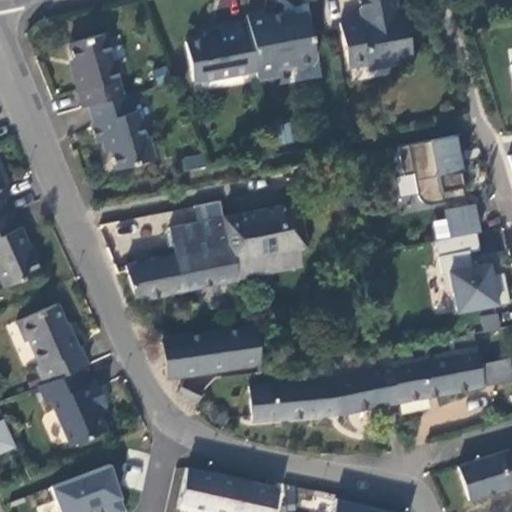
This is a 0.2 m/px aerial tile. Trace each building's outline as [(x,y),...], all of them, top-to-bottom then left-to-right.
[(363,53),(365,60),(387,56),(393,61),(408,57),(398,8),(392,9),(389,0),(354,0),(357,13),(361,29),(346,19),(336,21),(344,57),(363,53)] [(261,12),(243,16),(244,19),(254,69),(256,79),(277,75),(275,67),(292,63),(293,66),(297,69),(309,66),(312,60),(302,11),(290,14),(289,10),(262,15),(261,12)] [(361,29),(357,13),(345,15),(346,19),(361,29)] [(214,29),(203,31),(220,75),(224,74),(229,68),(235,72),(254,69),(244,19),(214,25),(214,29)] [(220,75),(203,31),(200,31),(201,37),(182,41),(190,81),(220,75)] [(70,74),(80,108),(86,106),(120,97),(102,35),(67,45),(75,73),(70,74)] [(345,64),(365,60),(363,53),(344,57),(345,64)] [(132,111),(127,94),(120,97),(86,106),(91,124),(88,125),(94,146),(98,145),(105,143),(108,152),(113,171),(152,160),(146,136),(142,137),(135,111),(132,111)] [(454,133),(392,144),(398,173),(408,172),(413,195),(416,200),(420,202),(420,201),(421,202),(426,202),(459,196),(456,178),(459,177),(457,167),(455,159),(452,160),(450,148),(456,147),(454,133)] [(100,154),(108,152),(105,143),(98,145),(100,154)] [(0,218),(10,214),(5,201),(13,198),(5,180),(1,182),(0,180),(0,218)] [(293,204),(269,209),(165,230),(171,257),(121,267),(129,301),(232,280),(229,265),(302,249),(293,204)] [(474,232),(469,205),(440,211),(446,237),(470,232),(474,232)] [(17,230),(10,214),(0,218),(0,280),(3,288),(39,273),(20,228),(17,230)] [(473,250),(470,232),(446,237),(431,240),(437,273),(440,273),(444,292),(447,291),(451,310),(503,301),(500,286),(497,274),(486,276),(484,264),(466,267),(463,252),(473,250)] [(57,305),(12,325),(20,343),(24,341),(35,367),(30,368),(38,387),(84,367),(87,365),(80,349),(78,350),(72,334),(70,335),(69,334),(57,305)] [(497,313),(480,316),(483,331),(500,329),(497,313)] [(250,326),(158,342),(164,379),(255,364),(250,326)] [(473,336),(385,352),(387,365),(394,401),(481,385),(511,379),(507,357),(478,363),(473,336)] [(482,361),(505,357),(502,340),(479,343),(482,361)] [(336,412),(394,401),(387,365),(338,374),(292,382),(245,387),(249,421),(336,412)] [(38,387),(35,388),(42,404),(47,402),(67,448),(106,431),(97,411),(93,401),(102,397),(95,381),(91,383),(84,367),(38,387)] [(179,380),(174,394),(193,402),(199,388),(179,380)] [(93,401),(97,411),(106,407),(102,397),(93,401)] [(511,446),(457,465),(467,499),(511,486),(511,446)] [(50,487),(59,511),(108,511),(127,505),(110,463),(50,487)] [(198,511),(272,511),(277,491),(186,470),(178,507),(198,511)] [(396,511),(336,498),(333,511),(396,511)]
